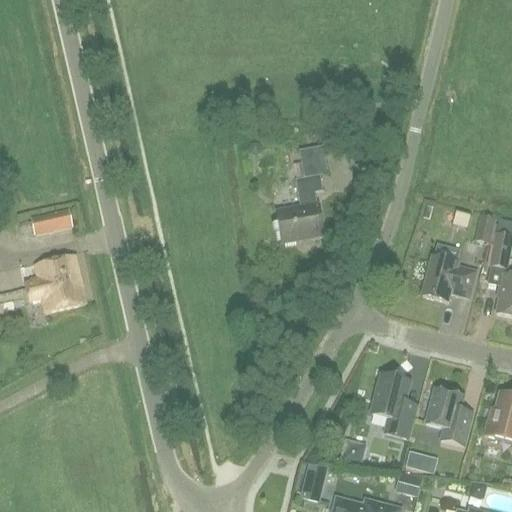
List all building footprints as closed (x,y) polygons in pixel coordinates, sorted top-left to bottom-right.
[(315,195),(323,194),(320,178),(296,183),(300,210),(275,214),(281,246),(324,239),(318,207),(317,207),(315,195)] [(35,237),(70,229),(67,213),(31,221),(35,237)] [(482,220),(476,243),(490,246),(496,223),(482,220)] [(497,237),(494,248),(490,269),(506,272),(511,240),(497,237)] [(45,316),(85,307),(74,258),(34,267),(37,283),(24,286),(29,305),(42,302),(45,316)] [(457,267),(432,260),(422,299),(447,305),(450,296),(469,301),(475,275),(456,270),(457,267)] [(511,279),(504,278),(496,317),(511,319),(511,279)] [(409,385),(381,379),(372,417),(388,422),(385,436),(409,442),(418,408),(404,405),(409,385)] [(463,400),(434,392),(425,427),(443,432),(440,443),(464,449),(472,416),(460,413),(463,400)] [(511,398),(500,395),(496,411),(492,410),(485,439),(511,446),(511,398)] [(302,500),(318,504),(325,474),(309,470),(302,500)] [(434,492),(431,507),(443,510),(447,495),(434,492)] [(337,503),(334,511),(394,511),(366,505),(365,510),(337,503)]
